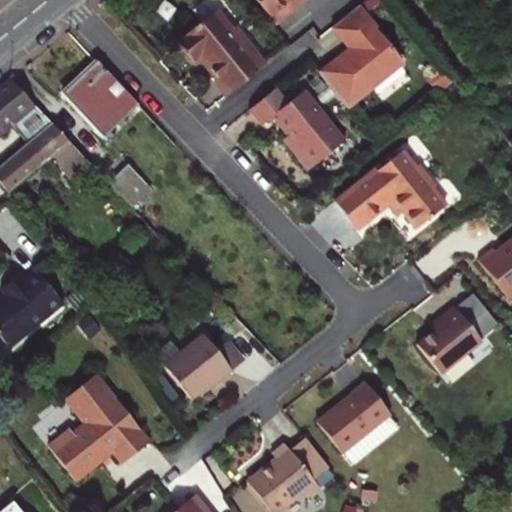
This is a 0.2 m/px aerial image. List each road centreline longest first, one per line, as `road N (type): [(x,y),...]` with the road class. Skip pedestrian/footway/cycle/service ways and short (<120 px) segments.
road 1 (residential): [(69,0),(363,315),(263,397)]
road 2 (unknown): [(203,143),(292,61),(308,21),(330,0)]
